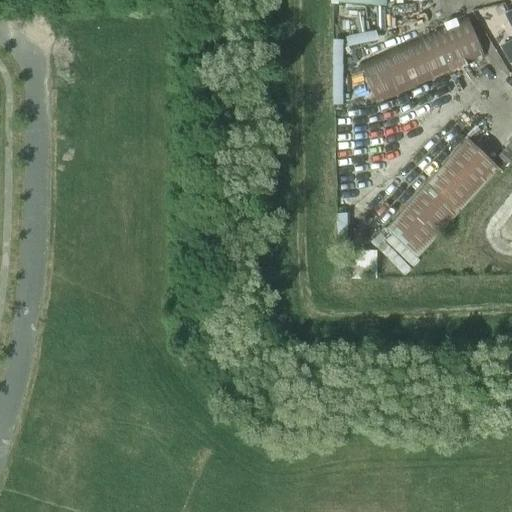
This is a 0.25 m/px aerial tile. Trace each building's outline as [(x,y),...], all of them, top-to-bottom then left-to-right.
[(409,12),(409,3),(392,2),(391,11),(409,12)] [(376,103),(484,57),(468,18),(359,64),(376,103)] [(467,139),(386,229),(419,259),(500,170),(467,139)] [(507,164),(511,158),(511,140),(498,156),(507,164)] [(341,276),(377,276),(377,249),(341,249),(341,276)]
